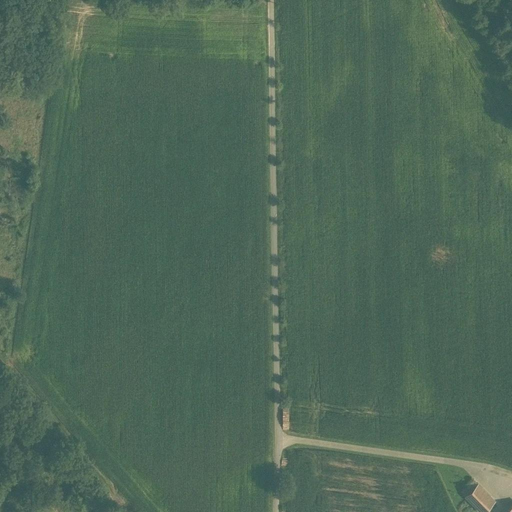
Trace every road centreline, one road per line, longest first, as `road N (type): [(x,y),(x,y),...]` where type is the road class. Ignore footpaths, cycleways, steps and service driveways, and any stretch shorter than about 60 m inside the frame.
road 1 (track): [(276,511),(269,0)]
road 2 (track): [(277,439),(448,460),(511,478)]
road 3 (track): [(131,511),(0,360)]
